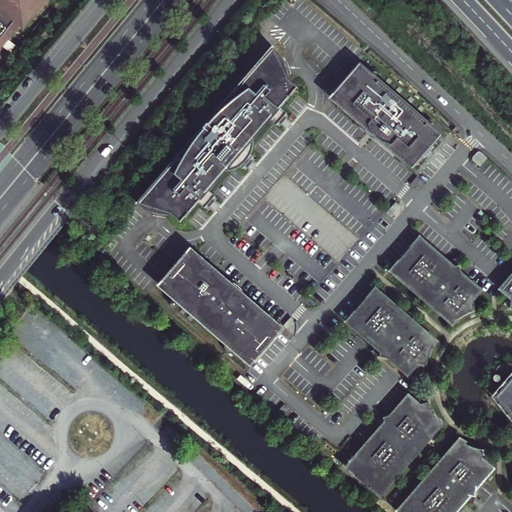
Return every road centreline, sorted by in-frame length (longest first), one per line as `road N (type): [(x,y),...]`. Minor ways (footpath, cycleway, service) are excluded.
road 1 (tertiary): [(0,276),(229,0)]
road 2 (primary): [(0,213),(175,0)]
road 3 (primary): [(152,0),(0,184)]
road 4 (unclassified): [(511,163),(338,0)]
road 5 (tertiary): [(109,0),(0,132)]
